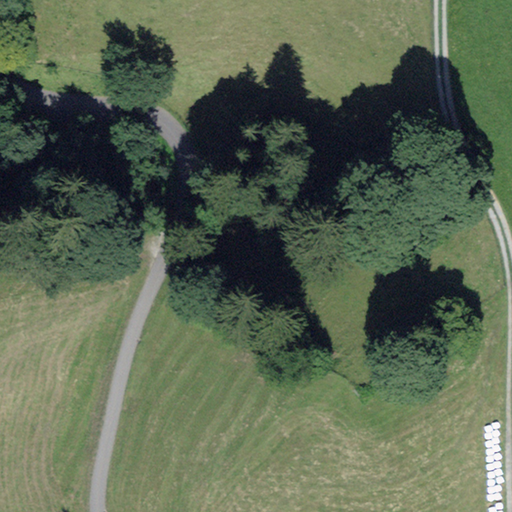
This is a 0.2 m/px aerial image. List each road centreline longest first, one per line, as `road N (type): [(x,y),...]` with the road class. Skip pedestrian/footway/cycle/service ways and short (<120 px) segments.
road 1 (unclassified): [(98,511),(128,341),(178,223),(187,178),(182,152),(168,128),(147,115),(31,101),(0,84)]
road 2 (track): [(440,0),(447,109),(498,223),(511,277)]
